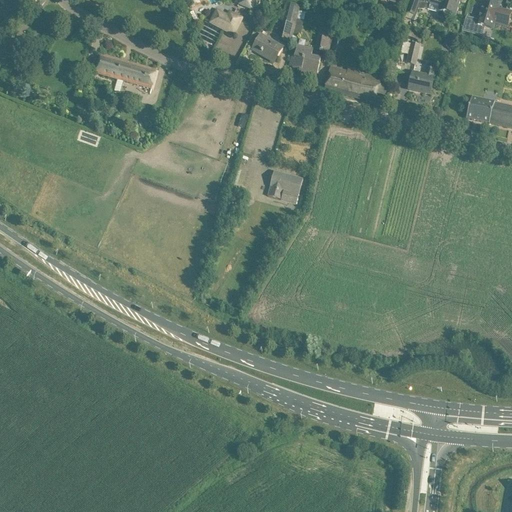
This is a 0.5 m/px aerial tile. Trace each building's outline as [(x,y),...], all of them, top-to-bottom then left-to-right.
[(26,3),(21,0),(8,0),(5,7),(17,15),(26,3)] [(197,0),(186,0),(190,9),(200,4),(197,0)] [(236,0),(235,3),(255,11),(261,0),(236,0)] [(417,0),(410,0),(406,14),(414,17),(417,9),(419,1),(417,0)] [(419,1),(417,9),(419,10),(420,10),(424,10),(426,10),(428,3),(440,7),(441,7),(439,11),(444,12),(445,14),(447,15),(449,16),(451,14),(455,15),(459,2),(459,0),(422,0),(422,1),(419,1)] [(508,28),(511,13),(499,10),(500,4),(487,0),(484,0),(478,21),(466,17),(462,32),(483,38),(486,28),(493,30),(495,24),(508,28)] [(291,5),(287,24),(282,41),(290,43),(292,36),(299,12),(300,7),(291,5)] [(292,36),(299,38),(305,14),(299,12),(292,36)] [(229,18),(222,14),(220,18),(216,16),(212,24),(235,36),(243,20),(231,14),(229,18)] [(326,21),(325,27),(322,26),(320,38),(323,38),(320,53),(328,55),(331,40),(334,28),(333,28),(334,22),(326,21)] [(331,53),(340,55),(342,45),(345,45),(347,34),(337,31),(331,53)] [(253,51),(261,56),(263,54),(276,61),(281,53),(283,49),(261,36),(253,51)] [(403,43),(401,54),(408,55),(406,65),(416,67),(421,46),(411,44),(411,45),(403,43)] [(306,68),(309,69),(309,72),(317,74),(321,60),(311,58),(313,50),(298,47),(295,58),(292,68),(305,71),(306,68)] [(98,65),(96,73),(118,80),(124,81),(152,89),(154,81),(157,72),(129,64),(101,56),(98,65)] [(331,68),(327,81),(325,91),(374,104),(380,79),(352,71),(352,70),(348,69),(347,73),(331,68)] [(413,74),(411,81),(409,90),(430,95),(434,79),(433,78),(435,70),(427,68),(425,77),(413,74)] [(472,98),(469,110),(467,120),(511,129),(511,107),(495,104),(495,103),(472,98)] [(303,180),(274,173),(272,182),(270,188),(268,197),(281,200),(283,191),(299,195),(303,180)]
